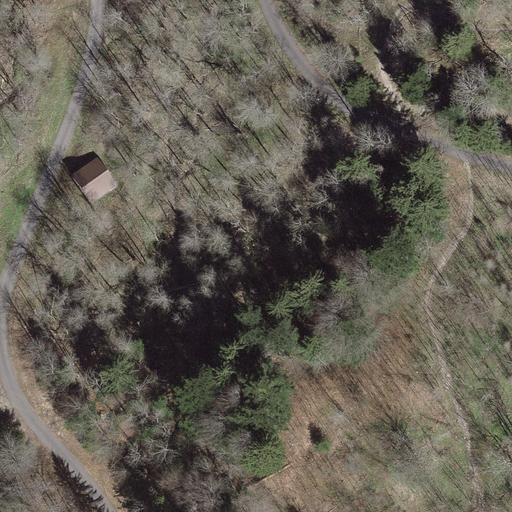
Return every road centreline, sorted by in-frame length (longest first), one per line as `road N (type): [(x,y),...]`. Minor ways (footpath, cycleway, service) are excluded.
road 1 (unclassified): [(111,0),(97,90),(35,221),(14,345),(21,387),(34,407),(88,458),(127,511)]
road 2 (unclassified): [(511,159),(355,95),(304,43),(280,0)]
